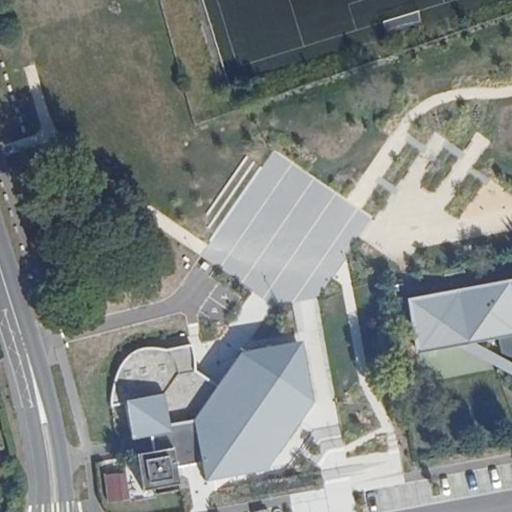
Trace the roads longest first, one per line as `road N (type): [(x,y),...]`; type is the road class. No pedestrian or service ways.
road 1 (tertiary): [(66,511),(55,424),(25,348)]
road 2 (tertiary): [(25,348),(42,511)]
